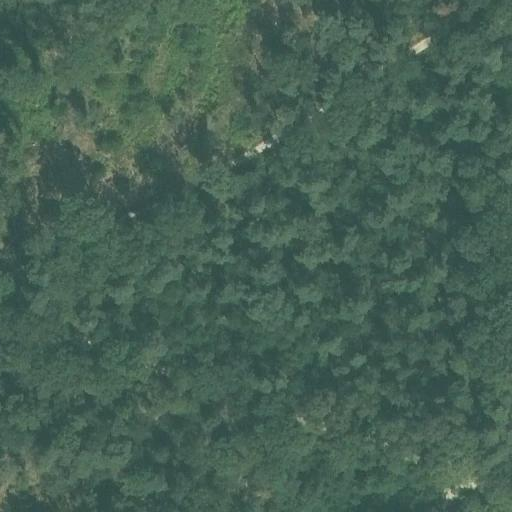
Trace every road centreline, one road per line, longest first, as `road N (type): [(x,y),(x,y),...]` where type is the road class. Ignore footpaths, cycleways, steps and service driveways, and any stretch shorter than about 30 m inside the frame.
road 1 (track): [(0,277),(167,202),(472,0)]
road 2 (track): [(0,326),(451,476)]
road 3 (track): [(511,214),(451,476)]
